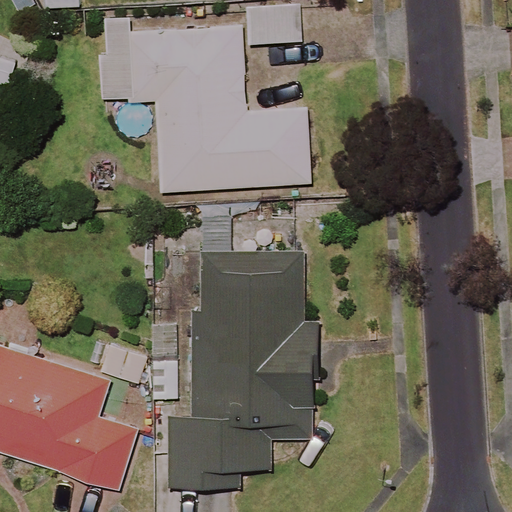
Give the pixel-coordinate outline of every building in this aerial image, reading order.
[(312,2),(253,7),(257,47),(316,42),(312,2)] [(244,26),(105,34),(109,101),(161,98),(166,190),(318,181),(314,107),(249,111),(244,26)] [(317,253),(207,252),(206,310),(198,310),(197,414),(177,414),(177,484),(241,485),(242,466),(277,467),(277,436),(316,437),(317,253)] [(23,311),(0,302),(0,333),(14,338),(23,311)] [(116,377),(0,342),(0,450),(127,487),(145,425),(106,414),(116,377)]
